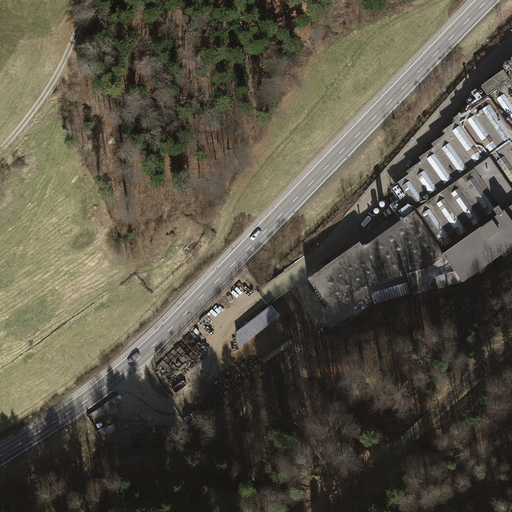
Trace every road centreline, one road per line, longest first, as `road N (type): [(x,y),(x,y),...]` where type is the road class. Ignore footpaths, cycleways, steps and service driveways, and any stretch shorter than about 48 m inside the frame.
road 1 (secondary): [(0,456),(127,369),(184,316),(490,0)]
road 2 (track): [(0,151),(58,80),(90,0)]
